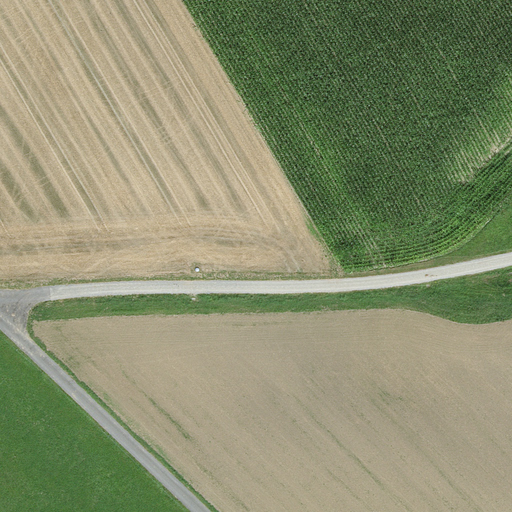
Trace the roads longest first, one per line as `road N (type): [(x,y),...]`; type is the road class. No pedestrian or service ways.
road 1 (track): [(0,298),(395,286),(511,262)]
road 2 (track): [(0,323),(215,511)]
